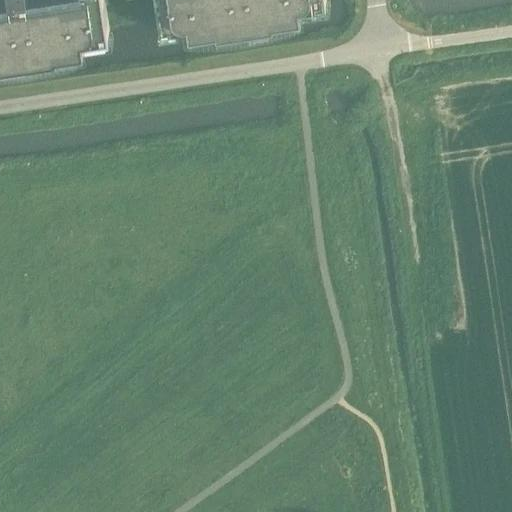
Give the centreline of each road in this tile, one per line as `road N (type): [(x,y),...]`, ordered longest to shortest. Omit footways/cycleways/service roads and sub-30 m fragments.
road 1 (unclassified): [(0,107),(381,49)]
road 2 (unclassified): [(381,49),(511,31)]
